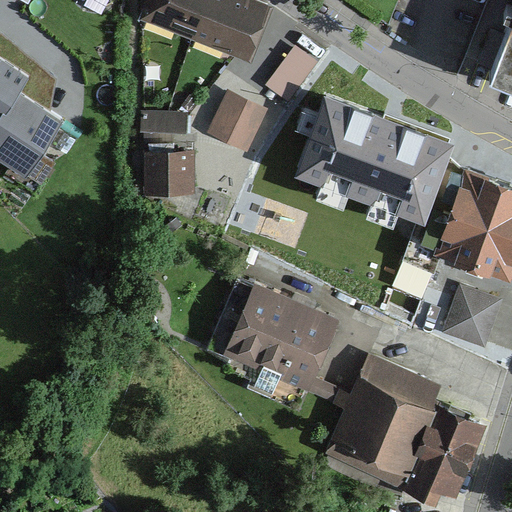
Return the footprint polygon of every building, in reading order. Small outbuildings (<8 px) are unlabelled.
[(197,31),(208,0),(148,0),(144,11),(197,31)] [(250,50),(268,4),(258,0),(208,0),(197,31),(250,50)] [(511,17),(492,68),(511,76),(511,17)] [(323,53),(304,39),(271,84),(290,98),(323,53)] [(29,69),(0,48),(0,110),(2,112),(0,113),(0,137),(34,162),(70,114),(21,79),(29,69)] [(269,112),(233,93),(215,128),(251,147),(269,112)] [(320,181),(418,215),(443,145),(345,111),(320,181)] [(192,115),(153,114),(152,137),(191,138),(192,115)] [(202,148),(153,151),(155,190),(204,187),(202,148)] [(511,180),(470,165),(442,242),(510,266),(511,261),(511,180)] [(346,318),(241,278),(215,346),(321,386),(346,318)] [(507,301),(468,287),(451,330),(490,344),(507,301)] [(453,385),(375,356),(335,461),(410,489),(414,479),(451,493),(455,482),(469,487),(495,419),(447,401),(453,385)]
